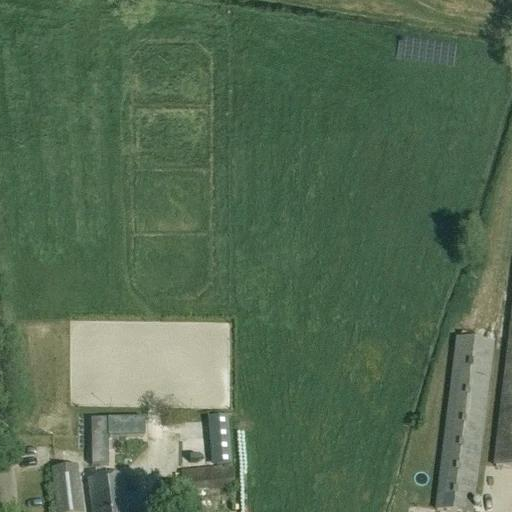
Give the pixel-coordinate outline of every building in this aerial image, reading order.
[(511,310),(493,468),(511,469),(511,310)] [(457,339),(435,511),(438,511),(473,511),(495,344),(457,339)] [(89,421),(90,466),(106,466),(105,438),(141,437),(141,420),(89,421)] [(233,490),(231,468),(233,468),(231,438),(211,439),(213,469),(180,472),(182,491),(161,492),(162,510),(185,507),(184,493),(233,490)] [(81,511),(76,467),(51,470),(55,511),(81,511)] [(125,511),(122,477),(88,481),(91,511),(125,511)]
